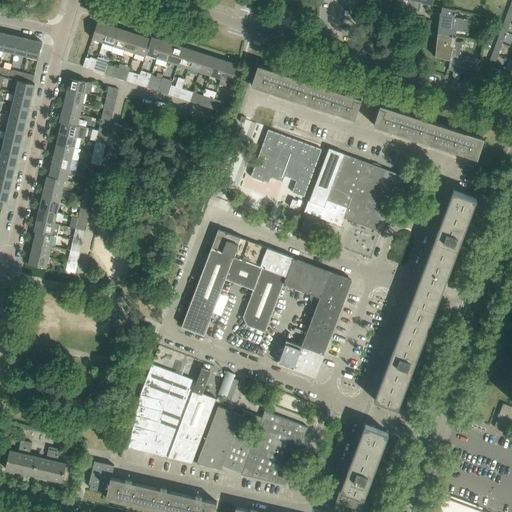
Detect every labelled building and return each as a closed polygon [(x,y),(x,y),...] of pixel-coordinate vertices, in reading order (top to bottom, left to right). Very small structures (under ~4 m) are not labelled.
[(440,12),(437,34),(456,36),(456,30),(466,32),(468,19),(465,18),(463,18),(454,17),(455,14),(456,9),(442,6),(441,12),(440,12)] [(506,32),(510,21),(505,19),(501,30),(506,32)] [(92,38),(103,42),(109,24),(98,21),(92,38)] [(103,42),(114,45),(119,28),(109,24),(103,42)] [(114,45),(124,49),(130,31),(119,28),(114,45)] [(502,43),(506,32),(501,30),(497,41),(502,43)] [(141,35),(130,31),(124,49),(135,52),(141,35)] [(18,36),(7,33),(3,50),(15,53),(18,36)] [(455,40),(456,36),(437,34),(435,56),(450,60),(448,70),(453,71),(452,73),(452,74),(453,75),(453,76),(454,77),(455,77),(455,78),(456,78),(457,78),(458,77),(459,77),(460,76),(460,75),(461,75),(461,73),(478,76),(482,59),(459,54),(462,42),(455,40)] [(135,52),(145,56),(152,36),(151,36),(151,38),(141,35),(135,52)] [(30,39),(18,36),(15,53),(26,56),(30,39)] [(162,40),(152,36),(145,56),(146,56),(146,54),(157,57),(162,40)] [(42,42),(30,39),(26,56),(38,58),(42,42)] [(157,57),(167,61),(173,43),(162,40),(157,57)] [(498,54),(502,43),(497,41),(492,52),(498,54)] [(167,61),(178,64),(184,47),(173,43),(167,61)] [(178,64),(189,68),(194,50),(184,47),(178,64)] [(189,68),(199,71),(205,54),(194,50),(189,68)] [(493,66),(498,54),(492,52),(488,64),(493,66)] [(199,71),(210,75),(216,57),(205,54),(199,71)] [(89,58),(86,57),(83,66),(94,70),(97,59),(90,56),(89,58)] [(97,59),(94,70),(104,73),(107,64),(109,60),(98,56),(97,59)] [(210,75),(221,78),(226,61),(216,57),(210,75)] [(237,64),(226,61),(221,78),(219,83),(230,87),(237,64)] [(115,77),(125,80),(129,71),(130,67),(120,63),(118,67),(115,77)] [(118,67),(107,64),(104,73),(115,77),(118,67)] [(489,77),(493,66),(488,64),(484,75),(485,75),(489,77)] [(256,70),(251,85),(252,85),(253,84),(266,88),(266,89),(267,90),(271,91),(272,92),(272,90),(286,95),(292,76),(258,65),(256,70)] [(0,72),(9,75),(11,69),(0,66),(0,72)] [(21,78),(23,72),(11,69),(9,75),(21,78)] [(129,71),(125,80),(136,84),(139,74),(129,71)] [(139,74),(136,84),(147,87),(151,74),(141,71),(139,74)] [(33,80),(34,75),(23,72),(21,78),(33,80)] [(151,74),(147,87),(158,91),(161,81),(161,79),(155,77),(151,74)] [(292,76),(286,95),(300,99),(300,101),(301,101),(305,102),(306,103),(307,102),(321,106),(327,87),(292,76)] [(92,82),(70,77),(67,88),(85,93),(90,94),(92,82)] [(35,84),(18,80),(16,92),(32,96),(35,84)] [(106,98),(116,100),(118,89),(109,86),(106,98)] [(327,87),(321,106),(334,111),(334,112),(336,112),(339,113),(340,114),(341,113),(354,117),(354,118),(355,119),(361,98),(327,87)] [(67,88),(65,99),(83,103),(85,93),(67,88)] [(29,107),(32,96),(16,92),(13,103),(29,107)] [(200,105),(211,108),(214,99),(203,95),(200,105)] [(83,103),(65,99),(62,110),(80,114),(83,103)] [(211,108),(222,112),(225,102),(214,99),(211,108)] [(26,119),(29,107),(13,103),(10,115),(26,119)] [(380,105),(374,125),(375,124),(388,128),(388,129),(389,130),(393,131),(394,131),(395,130),(408,135),(415,116),(380,105)] [(101,119),(111,122),(113,111),(104,108),(101,119)] [(59,121),(61,122),(80,114),(62,110),(59,121)] [(4,114),(1,125),(7,127),(24,131),(26,119),(10,115),(4,114)] [(415,116),(408,135),(422,139),(422,141),(424,141),(427,142),(428,143),(429,141),(443,146),(449,127),(415,116)] [(98,130),(108,133),(111,122),(101,119),(98,130)] [(61,122),(59,132),(76,136),(84,138),(87,127),(77,125),(61,122)] [(21,143),(24,131),(7,127),(4,139),(21,143)] [(449,127),(443,146),(457,151),(456,152),(458,152),(461,153),(463,154),(463,153),(465,153),(477,157),(476,158),(477,158),(483,138),(449,127)] [(282,182),(285,176),(296,180),(292,192),(304,196),(321,149),(268,129),(251,176),(268,183),(271,177),(282,182)] [(96,141),(106,143),(108,133),(98,130),(96,141)] [(59,132),(56,143),(74,148),(76,136),(59,132)] [(18,154),(21,143),(4,139),(2,151),(18,154)] [(93,152),(103,154),(106,143),(96,141),(93,152)] [(80,149),(74,148),(56,143),(54,154),(71,158),(78,160),(80,149)] [(329,148),(309,200),(305,212),(341,225),(344,217),(381,231),(402,175),(344,153),(329,148)] [(0,162),(15,166),(18,154),(2,151),(0,157),(0,162)] [(54,154),(51,165),(69,169),(71,158),(54,154)] [(0,175),(13,178),(15,166),(0,162),(0,175)] [(88,174),(98,176),(101,165),(91,163),(88,174)] [(69,169),(51,165),(49,176),(47,175),(47,176),(64,180),(66,180),(69,169)] [(86,185),(95,187),(98,176),(88,174),(86,185)] [(0,187),(10,190),(13,178),(0,175),(0,187)] [(47,176),(44,187),(62,191),(64,180),(47,176)] [(83,196),(93,198),(95,187),(86,185),(83,196)] [(0,199),(7,202),(10,190),(0,187),(0,199)] [(62,191),(44,187),(42,198),(59,202),(62,191)] [(374,399),(398,408),(398,407),(396,407),(410,369),(412,370),(412,369),(417,357),(415,356),(439,293),(455,249),(457,249),(462,237),(462,236),(460,236),(474,198),(476,199),(477,198),(453,189),(452,190),(453,190),(439,228),(420,277),(417,285),(389,361),(374,398),(374,399)] [(81,207),(90,209),(93,198),(83,196),(81,207)] [(42,198),(39,209),(56,213),(59,202),(42,198)] [(56,213),(39,209),(37,220),(54,224),(56,213)] [(36,231),(54,235),(57,236),(59,225),(54,224),(37,220),(34,230),(36,231)] [(73,239),(83,242),(85,231),(75,229),(73,239)] [(218,229),(211,247),(286,276),(293,258),(293,257),(218,229)] [(33,242),(51,246),(54,235),(36,231),(33,242)] [(33,242),(31,252),(49,257),(51,246),(33,242)] [(247,325),(265,332),(283,283),(286,276),(211,247),(211,249),(206,260),(203,268),(182,326),(204,334),(225,279),(253,289),(243,316),(247,325)] [(28,263),(46,268),(49,257),(31,252),(28,263)] [(317,305),(302,346),(323,354),(351,280),(293,258),(286,276),(283,283),(311,293),(310,298),(312,303),(317,305)] [(75,274),(78,264),(68,261),(65,272),(75,274)] [(324,354),(323,354),(302,346),(286,340),(278,362),(315,377),(324,354)] [(179,428),(196,382),(197,380),(152,363),(141,393),(128,447),(169,456),(179,428)] [(179,428),(169,456),(192,462),(216,398),(203,393),(211,370),(202,367),(197,380),(196,382),(179,428)] [(233,378),(235,373),(227,370),(219,392),(226,394),(225,397),(231,400),(239,380),(233,378)] [(500,411),(494,427),(508,432),(511,420),(511,406),(503,403),(500,411)] [(218,406),(197,463),(221,469),(223,465),(241,472),(253,440),(234,433),(240,416),(241,414),(232,411),(234,407),(229,405),(227,409),(218,406)] [(264,410),(262,417),(253,440),(241,472),(241,474),(286,484),(308,426),(264,410)] [(348,476),(343,489),(360,496),(362,490),(364,490),(367,483),(369,484),(373,471),(374,471),(369,469),(371,466),(373,466),(377,458),(374,457),(375,454),(378,455),(381,446),(378,445),(381,439),(383,440),(386,433),(388,434),(389,433),(365,424),(364,425),(365,425),(351,462),(346,475),(348,476)] [(10,449),(5,468),(20,471),(24,473),(42,477),(47,478),(62,481),(66,463),(57,461),(60,449),(49,446),(46,458),(42,457),(38,456),(29,454),(32,442),(21,440),(18,451),(10,449)] [(111,477),(113,471),(114,465),(94,460),(89,483),(91,483),(90,488),(107,492),(111,477)] [(106,497),(141,506),(146,486),(132,483),(132,482),(125,480),(125,481),(111,478),(112,477),(111,477),(107,492),(106,497)] [(160,489),(146,486),(141,506),(168,511),(176,511),(181,494),(167,491),(167,490),(160,488),(160,489)] [(333,506),(332,509),(335,510),(340,511),(358,511),(364,497),(360,496),(343,489),(343,490),(340,489),(337,497),(334,507),(333,506)] [(195,498),(181,494),(176,511),(213,511),(217,501),(216,501),(215,502),(202,499),(202,498),(195,496),(195,498)] [(437,511),(484,511),(443,496),(437,511)]
